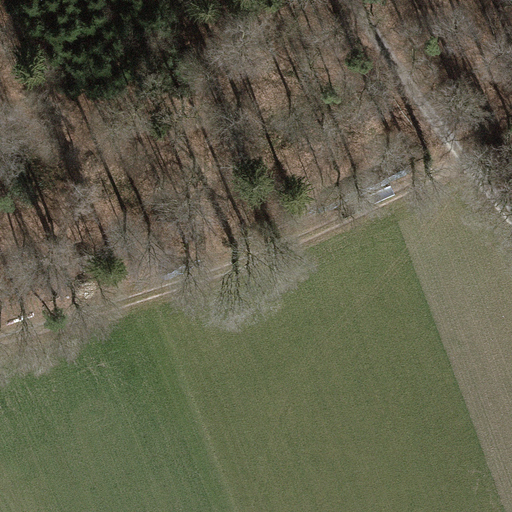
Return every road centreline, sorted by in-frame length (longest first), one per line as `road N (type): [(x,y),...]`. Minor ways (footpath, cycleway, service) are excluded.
road 1 (track): [(0,342),(423,193),(473,202),(511,246)]
road 2 (track): [(347,0),(473,202)]
